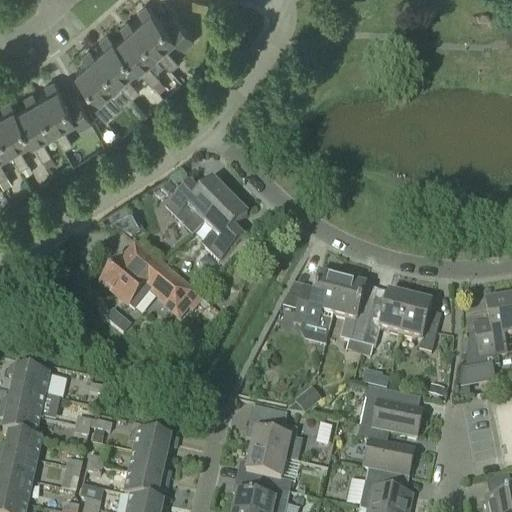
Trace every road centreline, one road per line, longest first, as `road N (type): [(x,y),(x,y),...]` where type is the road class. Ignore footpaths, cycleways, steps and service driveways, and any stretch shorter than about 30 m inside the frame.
road 1 (residential): [(511,261),(458,270),(357,249),(316,230),(215,135)]
road 2 (unclassified): [(0,276),(193,140),(215,135)]
road 3 (unclassified): [(215,135),(220,110),(277,42),(282,1)]
